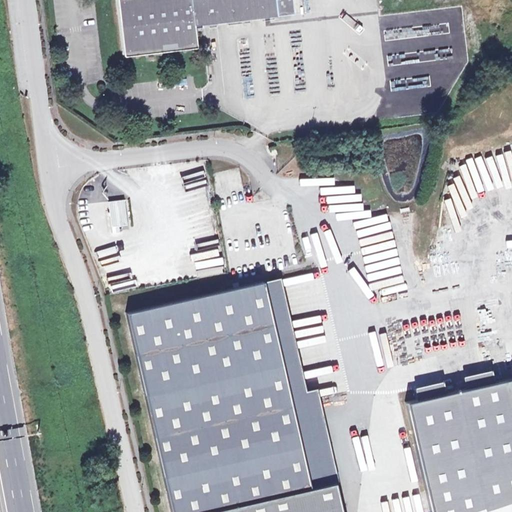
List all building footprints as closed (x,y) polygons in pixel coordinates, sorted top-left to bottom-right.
[(274,11),(272,0),(117,0),(124,50),(195,41),(192,21),(274,11)] [(289,0),(272,0),(274,11),(291,8),(289,0)] [(122,197),(107,199),(110,223),(125,221),(122,197)] [(274,278),(262,281),(309,487),(333,481),(337,480),(318,397),(302,401),(274,278)] [(262,281),(125,312),(171,511),(340,511),(333,481),(309,487),(262,281)] [(430,511),(511,511),(511,376),(405,401),(430,511)]
